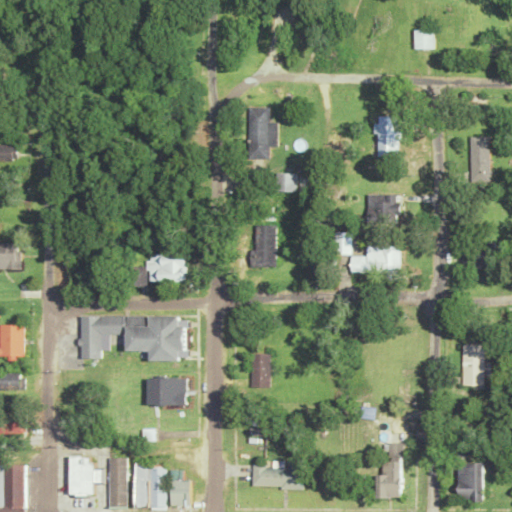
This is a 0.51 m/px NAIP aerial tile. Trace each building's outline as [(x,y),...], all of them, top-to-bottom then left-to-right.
[(415,29),(415,48),(434,48),(434,29),(415,29)] [(249,156),(269,156),(269,144),(278,144),(278,120),(268,120),(268,107),(249,107),(249,156)] [(378,156),(399,156),(399,116),(378,116),(378,156)] [(490,136),(471,136),(471,180),(490,180),(490,136)] [(17,144),(0,144),(0,160),(17,160),(17,144)] [(313,195),(313,175),(277,174),(276,194),(313,195)] [(400,194),(368,194),(368,214),(400,214),(400,194)] [(276,224),(276,264),(257,264),(257,252),(259,252),(259,224),(276,224)] [(351,273),(400,272),(400,246),(353,247),(353,232),(335,232),(335,254),(351,254),(351,273)] [(0,267),(21,268),(21,242),(0,241),(0,267)] [(463,246),(463,268),(489,268),(489,246),(463,246)] [(151,253),(151,259),(147,259),(147,269),(151,269),(151,280),(189,280),(189,253),(151,253)] [(81,356),(101,356),(101,332),(126,332),(126,350),(150,349),(150,361),(181,360),(181,350),(186,350),(186,325),(179,325),(179,315),(127,315),(127,317),(123,317),(123,315),(81,316),(81,356)] [(23,325),(1,325),(1,346),(0,346),(0,356),(7,356),(7,360),(16,360),(16,355),(23,354),(23,325)] [(463,385),(485,385),(485,344),(463,344),(463,385)] [(251,385),(269,386),(271,352),(252,351),(251,385)] [(0,372),(0,388),(23,388),(23,377),(19,377),(19,372),(0,372)] [(147,377),(147,403),(186,403),(186,378),(147,377)] [(0,411),(0,436),(21,437),(21,412),(0,411)] [(250,436),(251,425),(263,425),(262,436),(250,436)] [(155,427),(156,440),(143,440),(142,427),(155,427)] [(391,455),(393,455),(402,455),(405,455),(405,441),(391,441),(391,455)] [(69,455),(69,493),(74,493),(74,495),(87,495),(87,494),(93,494),(93,482),(93,468),(93,461),(88,461),(88,455),(69,455)] [(385,461),(393,461),(393,455),(402,455),(402,476),(403,476),(403,487),(401,487),(401,496),(379,496),(378,473),(385,473),(385,461)] [(108,457),(125,456),(126,506),(109,506),(108,457)] [(253,462),(253,485),(282,485),(282,488),(303,488),(303,458),(291,458),(291,467),(267,467),(267,462),(253,462)] [(134,461),(149,461),(149,467),(149,506),(134,507),(134,461)] [(4,505),(23,505),(23,462),(5,462),(4,505)] [(460,463),(461,499),(474,498),(474,502),(485,501),(484,462),(460,463)] [(149,467),(167,467),(167,506),(149,506),(149,467)] [(93,468),(103,468),(103,481),(93,482),(93,468)] [(171,469),(171,504),(189,504),(190,479),(184,479),(184,469),(171,469)]
